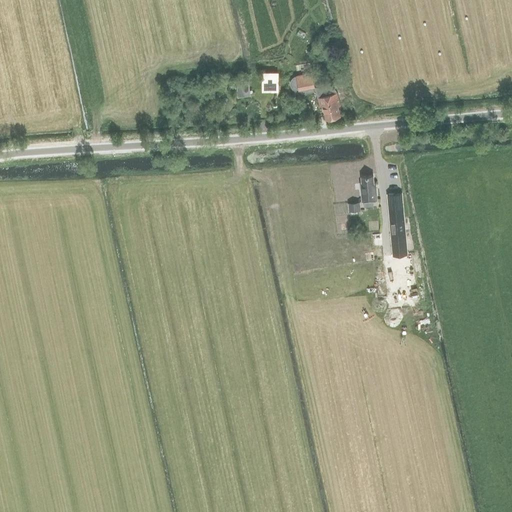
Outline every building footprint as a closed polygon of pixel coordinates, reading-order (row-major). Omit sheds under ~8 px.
[(280,91),(280,71),(263,71),(263,91),(280,91)] [(315,88),(312,75),(296,78),(299,91),(315,88)] [(250,80),(238,80),(239,95),(251,95),(250,80)] [(326,121),(342,117),(339,107),(341,106),(338,94),(318,99),(321,107),(322,107),(326,121)] [(373,184),(372,176),(361,177),(361,183),(360,183),(362,202),(376,200),(375,184),(373,184)] [(407,253),(401,193),(387,194),(392,254),(407,253)] [(349,211),(360,210),(359,202),(348,203),(349,211)]
